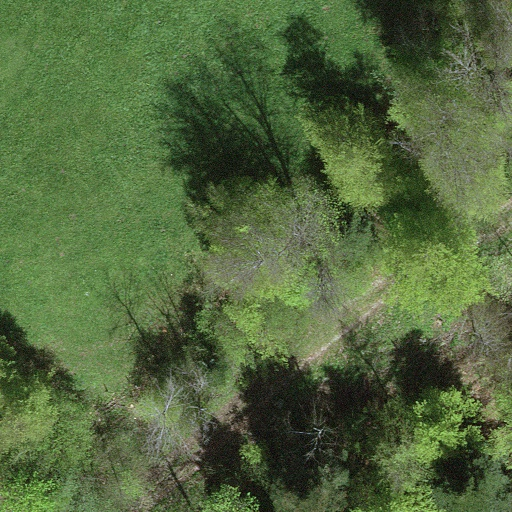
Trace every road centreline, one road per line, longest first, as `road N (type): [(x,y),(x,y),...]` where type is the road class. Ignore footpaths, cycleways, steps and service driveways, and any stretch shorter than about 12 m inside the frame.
road 1 (track): [(511,207),(243,402)]
road 2 (track): [(129,511),(243,402)]
